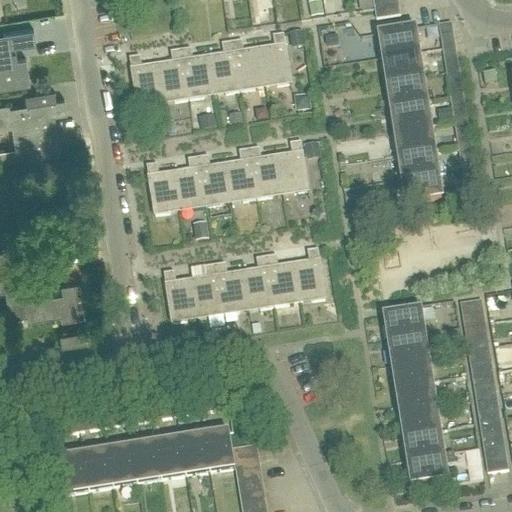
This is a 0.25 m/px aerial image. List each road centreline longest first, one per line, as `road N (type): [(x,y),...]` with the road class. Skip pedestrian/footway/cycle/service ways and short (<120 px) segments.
road 1 (residential): [(138,383),(77,0)]
road 2 (residential): [(138,383),(271,363),(342,511)]
road 3 (residential): [(0,406),(138,383)]
